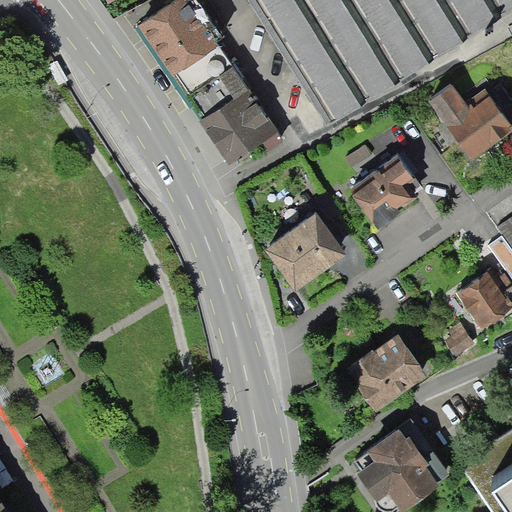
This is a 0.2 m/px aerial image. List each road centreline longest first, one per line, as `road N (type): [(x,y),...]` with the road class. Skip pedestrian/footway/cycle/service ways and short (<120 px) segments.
road 1 (primary): [(58,0),(161,146),(210,248),(247,364)]
road 2 (residential): [(511,188),(247,364)]
road 3 (primary): [(247,364),(273,511)]
